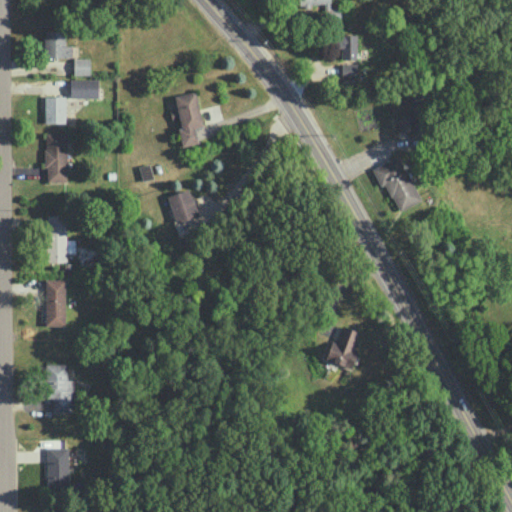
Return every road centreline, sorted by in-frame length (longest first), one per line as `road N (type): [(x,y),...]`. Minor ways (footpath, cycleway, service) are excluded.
road 1 (residential): [(511,499),(293,109),(207,0)]
road 2 (residential): [(3,511),(0,57)]
